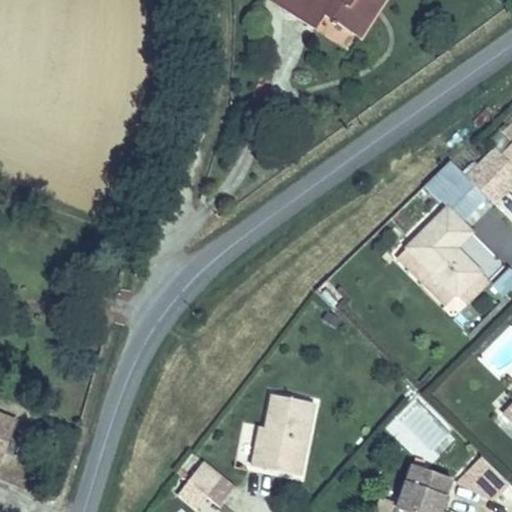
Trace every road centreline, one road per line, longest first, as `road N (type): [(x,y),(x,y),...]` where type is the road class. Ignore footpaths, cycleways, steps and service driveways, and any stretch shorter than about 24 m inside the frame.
road 1 (tertiary): [(83,511),(127,380),(173,301),(228,248),(511,48)]
road 2 (track): [(215,0),(173,301)]
